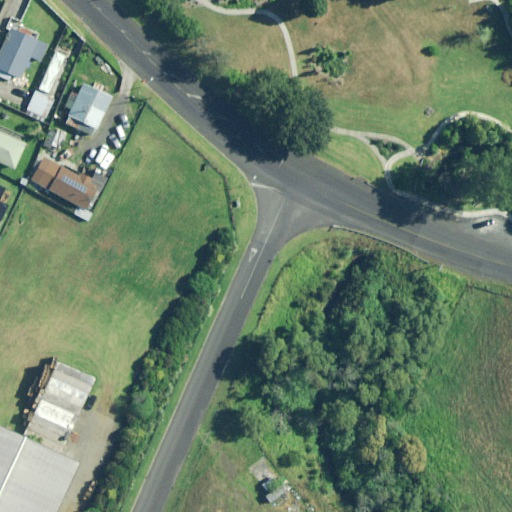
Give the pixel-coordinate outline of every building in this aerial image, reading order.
[(38,42),(9,29),(0,49),(0,73),(21,83),(38,42)] [(67,64),(52,57),(40,85),(55,92),(67,64)] [(112,98),(82,84),(65,121),(94,135),(112,98)] [(53,99),(35,91),(27,110),(45,118),(53,99)] [(66,134),(57,131),(51,146),(60,149),(66,134)] [(24,147),(0,136),(0,164),(14,171),(24,147)] [(97,190),(42,159),(30,181),(84,212),(97,190)] [(81,403),(45,387),(28,425),(64,441),(81,403)] [(0,511),(43,511),(73,447),(0,414),(0,511)]
